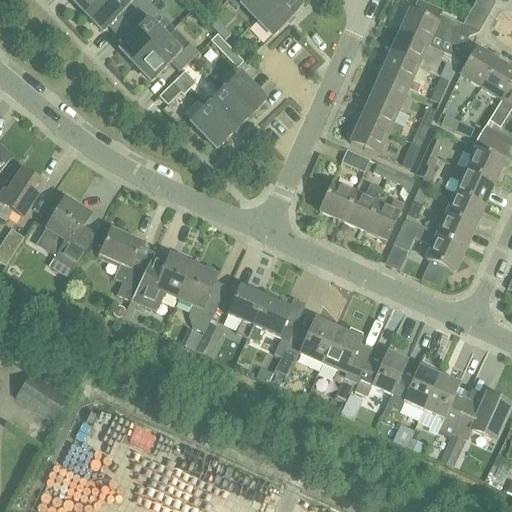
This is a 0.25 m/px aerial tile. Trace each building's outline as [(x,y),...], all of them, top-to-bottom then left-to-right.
[(72,0),(71,1),(87,17),(104,0),(72,0)] [(136,0),(132,4),(128,0),(104,0),(87,17),(103,33),(122,15),(130,24),(150,4),(155,0),(154,0),(136,0)] [(182,0),(167,0),(173,10),(185,5),(182,0)] [(229,0),(228,2),(236,11),(241,6),(257,22),(279,0),(229,0)] [(293,0),(279,0),(257,22),(273,38),(303,10),(293,0)] [(427,48),(426,48),(458,62),(468,40),(477,34),(462,28),(438,17),(440,12),(417,2),(412,13),(408,12),(397,35),(427,48)] [(150,4),(130,24),(139,32),(120,51),(136,67),(165,38),(150,22),(159,14),(150,4)] [(397,35),(387,57),(417,69),(426,48),(427,48),(397,35)] [(211,43),(237,70),(244,64),(217,36),(211,43)] [(181,54),(165,38),(136,67),(151,83),(170,65),(179,74),(199,54),(190,46),(181,54)] [(479,90),(495,64),(474,51),(458,77),(479,90)] [(417,69),(387,57),(377,79),(407,92),(417,96),(421,87),(411,83),(417,69)] [(445,64),(439,79),(449,83),(455,68),(445,64)] [(511,74),(495,64),(479,90),(500,103),(511,83),(511,74)] [(185,73),(179,79),(190,91),(196,85),(185,73)] [(239,78),(223,94),(248,120),(264,105),(239,78)] [(190,91),(179,79),(172,86),(183,97),(190,91)] [(377,79),(368,101),(397,113),(407,92),(377,79)] [(449,83),(439,79),(430,101),(439,105),(449,83)] [(511,83),(500,103),(501,104),(488,123),(500,131),(511,111),(511,83)] [(248,120),(223,94),(207,109),(233,135),(248,120)] [(397,113),(368,101),(358,123),(387,136),(397,113)] [(233,135),(207,109),(191,124),(217,151),(233,135)] [(420,123),(430,127),(436,113),(427,109),(420,123)] [(454,133),(458,124),(444,118),(440,127),(454,133)] [(387,136),(358,123),(348,145),(377,158),(387,136)] [(414,138),(410,146),(420,150),(424,142),(430,127),(420,123),(414,138)] [(472,130),(458,124),(454,133),(468,139),(472,130)] [(511,145),(511,142),(485,130),(480,138),(476,143),(485,147),(506,157),(511,145)] [(431,141),(424,156),(434,160),(440,145),(431,141)] [(420,150),(410,146),(401,168),(410,173),(416,158),(420,150)] [(0,173),(11,160),(0,151),(0,173)] [(475,151),(465,173),(465,174),(493,186),(503,164),(475,151)] [(368,162),(345,152),(340,164),(363,174),(368,162)] [(434,160),(424,156),(415,176),(422,179),(422,180),(431,184),(435,174),(429,172),(434,160)] [(413,182),(406,179),(377,165),(373,175),(401,188),(402,189),(399,196),(404,204),(413,182)] [(465,174),(465,173),(454,168),(449,179),(460,184),(455,196),(483,208),(493,186),(465,174)] [(22,220),(44,187),(22,173),(7,195),(3,192),(0,197),(0,219),(6,223),(12,214),(22,220)] [(363,201),(353,196),(340,224),(362,233),(375,206),(376,206),(382,192),(369,186),(363,201)] [(340,224),(353,196),(331,187),(319,214),(340,224)] [(418,188),(411,203),(420,207),(427,192),(418,188)] [(455,196),(445,218),(473,230),(483,208),(455,196)] [(73,271),(92,242),(79,234),(90,217),(65,201),(45,231),(65,243),(54,259),(73,271)] [(420,207),(411,203),(405,217),(414,221),(420,207)] [(389,212),(376,206),(375,206),(362,233),(386,244),(401,211),(392,207),(389,212)] [(445,218),(436,239),(435,240),(463,252),(473,230),(445,218)] [(447,271),(448,272),(453,274),(463,252),(435,240),(436,239),(404,224),(394,247),(407,253),(413,240),(431,248),(425,262),(440,269),(447,271)] [(0,248),(0,265),(6,269),(24,241),(11,232),(0,248)] [(129,303),(144,274),(143,273),(142,275),(130,269),(140,245),(110,232),(99,257),(119,266),(113,281),(122,285),(116,297),(129,303)] [(144,274),(129,303),(155,314),(163,296),(177,302),(192,267),(184,264),(185,262),(183,258),(175,255),(171,256),(170,258),(168,258),(165,265),(152,259),(144,274)] [(201,271),(192,267),(177,302),(192,308),(187,318),(191,330),(197,332),(191,343),(198,346),(198,347),(204,335),(207,328),(215,310),(204,306),(216,278),(214,277),(215,275),(213,271),(205,267),(202,269),(201,271)] [(246,341),(265,300),(239,288),(226,318),(240,324),(235,336),(246,341)] [(265,300),(246,341),(257,346),(263,335),(277,341),(287,345),(295,330),(284,325),(291,311),(265,300)] [(319,367),(337,332),(315,321),(299,354),(285,348),(273,375),(287,382),(299,357),(319,367)] [(198,347),(198,346),(195,353),(210,360),(222,335),(207,328),(204,335),(198,347)] [(332,382),(342,386),(335,400),(345,405),(362,370),(370,351),(360,346),(361,343),(359,342),(362,337),(351,332),(348,337),(337,332),(319,367),(335,374),(332,382)] [(390,400),(407,362),(387,353),(382,364),(369,359),(354,394),(365,399),(369,390),(390,399),(390,400)] [(401,404),(423,414),(439,377),(418,368),(414,378),(403,374),(408,363),(407,362),(390,400),(390,399),(386,408),(397,413),(401,404)] [(31,376),(31,377),(16,400),(52,425),(68,401),(32,377),(31,376)] [(439,377),(423,414),(443,423),(439,432),(451,437),(464,408),(467,402),(455,397),(460,387),(439,377)] [(467,402),(464,408),(451,437),(467,444),(472,432),(494,443),(509,409),(486,398),(481,409),(467,402)]
